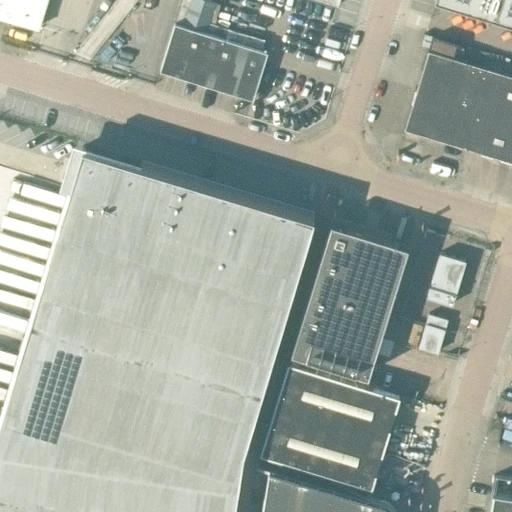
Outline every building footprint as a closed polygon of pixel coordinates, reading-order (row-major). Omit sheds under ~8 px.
[(45,0),(0,0),(0,14),(38,26),(45,0)] [(181,0),(175,21),(206,30),(215,0),(214,0),(181,0)] [(511,0),(438,0),(511,22),(511,0)] [(175,21),(160,68),(253,97),(267,50),(206,30),(175,21)] [(511,73),(428,48),(404,127),(511,160),(511,73)] [(0,511),(235,511),(247,437),(315,211),(141,159),(141,161),(84,145),(72,187),(70,187),(61,217),(31,315),(0,417),(0,511)] [(408,242),(332,218),(292,348),(368,372),(408,242)] [(466,259),(440,251),(427,295),(452,303),(466,259)] [(448,318),(429,312),(419,345),(438,351),(448,318)] [(400,393),(288,359),(260,450),(372,485),(400,393)] [(395,511),(396,511),(395,510),(394,508),(393,507),(392,505),(391,504),(390,502),(388,501),(387,500),(385,499),(384,498),(382,498),(259,460),(259,462),(269,466),(261,511),(395,511)] [(511,511),(511,493),(493,490),(490,510),(489,511),(511,511)]
